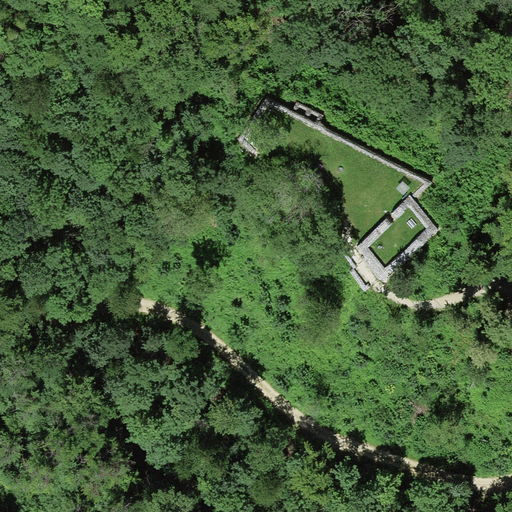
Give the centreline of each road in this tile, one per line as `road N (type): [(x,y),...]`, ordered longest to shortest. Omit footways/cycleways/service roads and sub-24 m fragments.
road 1 (track): [(68,336),(100,305),(144,300),(212,336),(304,424),(455,480),(511,478)]
road 2 (track): [(227,511),(0,269)]
